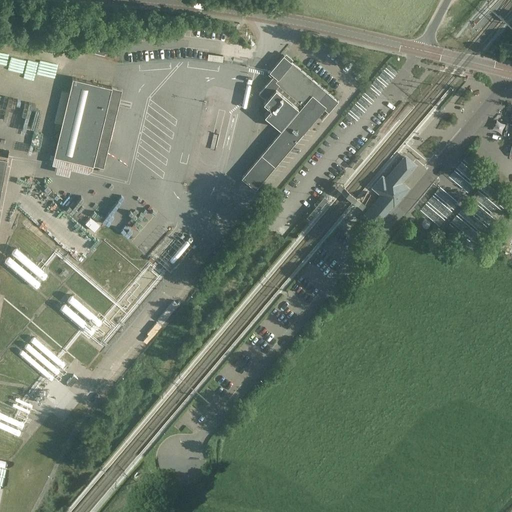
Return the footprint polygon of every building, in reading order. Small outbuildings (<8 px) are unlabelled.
[(90,51),(93,41),(82,38),(79,48),(90,51)] [(93,41),(90,51),(104,55),(107,44),(93,41)] [(20,66),(22,51),(15,50),(13,65),(20,66)] [(47,69),(50,58),(23,51),(22,58),(30,60),(26,79),(41,83),(42,79),(53,81),(55,71),(47,69)] [(204,58),(221,60),(222,54),(205,51),(204,58)] [(264,115),(282,130),(242,177),(255,189),(317,116),(322,120),(338,101),(337,100),(337,101),(283,55),(270,71),(274,75),(259,93),(266,99),(263,102),(270,108),(264,115)] [(72,77),(66,104),(54,156),(93,165),(112,87),(72,77)] [(0,137),(12,141),(18,118),(8,116),(11,106),(15,107),(17,101),(0,95),(0,137)] [(15,133),(32,137),(40,106),(32,104),(33,101),(24,98),(15,133)] [(156,158),(158,152),(143,145),(140,151),(156,158)] [(418,165),(405,155),(386,178),(383,175),(372,188),(375,191),(380,196),(363,215),(376,226),(393,206),(394,207),(410,188),(404,182),(418,165)] [(352,168),(355,170),(364,159),(361,157),(352,168)] [(55,189),(51,194),(56,198),(60,192),(55,189)] [(62,203),(67,195),(61,191),(56,199),(62,203)] [(9,204),(82,260),(97,241),(52,206),(46,215),(25,198),(23,200),(16,194),(9,204)] [(328,200),(324,197),(306,218),(310,221),(328,200)] [(124,211),(126,207),(113,199),(102,219),(126,233),(136,218),(124,211)] [(134,245),(156,217),(151,214),(141,226),(138,224),(126,238),(134,245)] [(86,224),(94,231),(98,226),(90,219),(86,224)] [(286,221),(284,228),(290,230),(292,224),(286,221)] [(165,233),(151,254),(156,257),(170,236),(165,233)] [(60,299),(54,306),(88,334),(100,319),(66,292),(60,299)] [(282,324),(286,328),(292,323),(288,318),(282,324)] [(29,336),(25,341),(21,348),(20,347),(15,353),(51,378),(64,361),(29,336)] [(73,375),(66,383),(70,386),(77,378),(73,375)]
